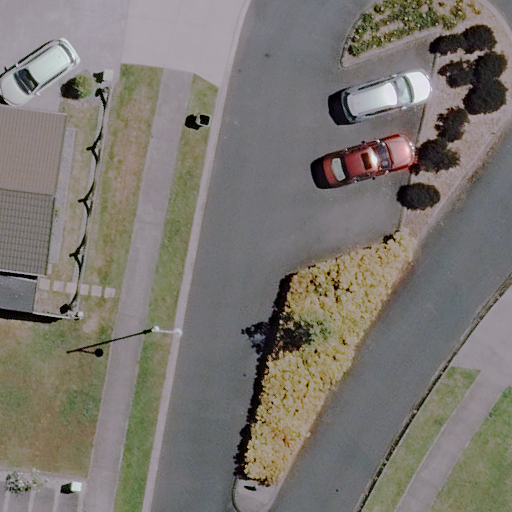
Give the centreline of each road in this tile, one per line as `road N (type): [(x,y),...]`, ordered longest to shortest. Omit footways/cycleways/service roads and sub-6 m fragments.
road 1 (residential): [(318,0),(284,45),(209,468)]
road 2 (residential): [(306,511),(406,331),(511,204)]
